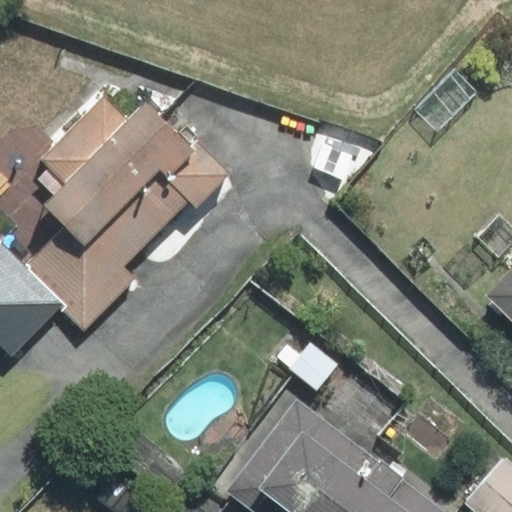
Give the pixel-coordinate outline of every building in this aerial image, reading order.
[(49,241),(21,271),(61,309),(84,331),(132,281),(119,269),(176,208),(185,216),(225,174),(191,142),(171,163),(99,93),(23,173),(52,201),(31,223),(49,241)] [(0,346),(13,359),(61,309),(21,271),(0,251),(0,346)] [(511,261),(474,297),(511,337),(511,261)] [(428,511),(285,412),(223,500),(240,511),(428,511)] [(511,511),(511,462),(499,452),(452,509),(455,511),(511,511)]
